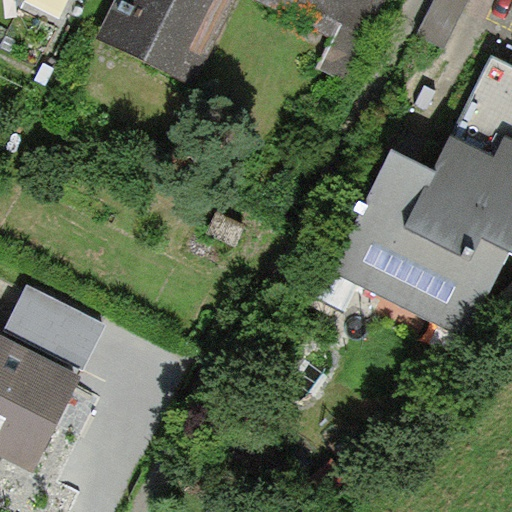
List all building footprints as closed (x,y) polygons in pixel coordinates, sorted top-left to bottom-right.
[(230,0),(118,0),(99,42),(190,85),(230,0)] [(318,0),(312,13),(370,42),(390,0),(318,0)] [(340,32),(325,73),(351,82),(365,41),(340,32)] [(438,171),(393,149),(334,270),(472,338),(511,257),(511,68),(493,59),(438,171)] [(88,377),(0,336),(0,454),(43,474),(88,377)]
